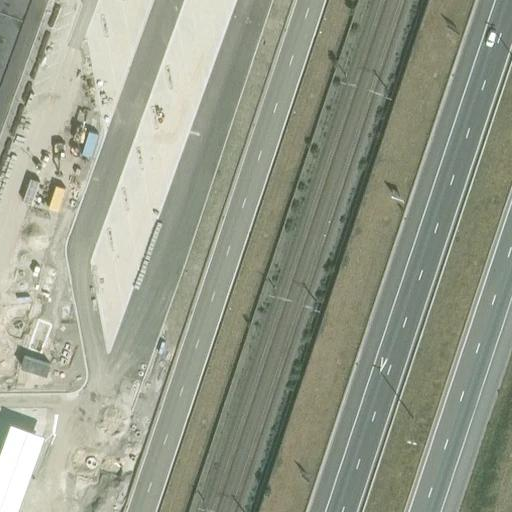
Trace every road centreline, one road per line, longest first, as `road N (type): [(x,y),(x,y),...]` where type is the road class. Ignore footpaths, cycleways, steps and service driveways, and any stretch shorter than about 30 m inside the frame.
road 1 (tertiary): [(313,0),(135,511)]
road 2 (motorway): [(497,0),(335,511)]
road 3 (motorway): [(429,511),(511,262)]
